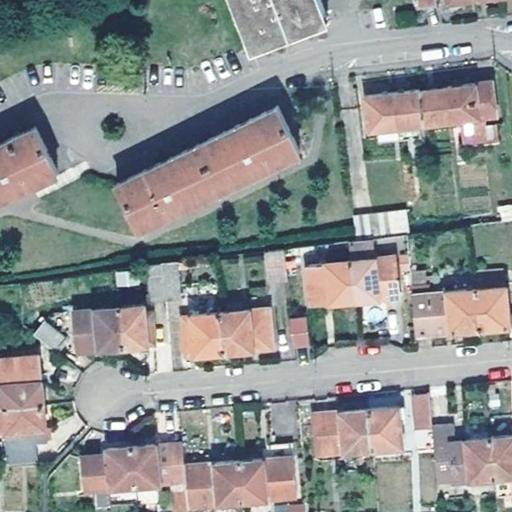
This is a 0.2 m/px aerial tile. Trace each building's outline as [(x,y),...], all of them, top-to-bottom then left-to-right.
[(234,0),(253,48),(329,19),(330,14),(324,0),(234,0)] [(449,85),(453,118),(498,113),(493,81),(463,84),(449,85)] [(438,87),(421,89),(425,122),(453,118),(449,85),(438,87)] [(395,91),(399,124),(425,122),(421,89),(405,90),(395,91)] [(371,128),(399,124),(395,91),(380,93),(368,94),(371,128)] [(278,106),(118,182),(140,228),(300,151),(278,106)] [(36,125),(0,142),(0,199),(60,171),(36,125)] [(511,204),(499,205),(500,221),(511,219),(511,204)] [(408,232),(406,209),(353,214),(355,236),(408,232)] [(373,240),(352,242),(354,259),(374,257),(373,240)] [(283,247),(266,249),(269,279),(286,276),(283,247)] [(351,260),(355,300),(399,297),(393,257),(351,260)] [(179,260),(163,262),(165,298),(182,296),(179,260)] [(309,304),(355,300),(351,260),(306,264),(309,304)] [(163,262),(147,265),(151,298),(165,298),(163,262)] [(505,285),(475,288),(479,328),(511,324),(511,309),(507,309),(505,285)] [(479,328),(475,288),(412,293),(416,334),(479,328)] [(122,307),(124,346),(156,343),(153,311),(145,311),(145,306),(122,307)] [(83,350),(124,346),(122,307),(79,310),(83,350)] [(221,312),(224,352),(274,347),(271,308),(221,312)] [(187,355),(224,352),(221,312),(185,314),(187,355)] [(291,316),(295,345),(309,343),(307,315),(291,316)] [(46,320),(36,331),(63,354),(73,343),(46,320)] [(0,433),(6,433),(9,465),(35,463),(35,441),(46,441),(44,403),(39,354),(1,356),(4,407),(0,406),(0,433)] [(418,429),(434,427),(430,394),(415,395),(418,429)] [(315,413),(320,452),(403,445),(401,422),(409,422),(407,404),(315,413)] [(434,427),(440,480),(511,473),(511,435),(458,440),(456,424),(434,427)] [(84,456),(88,489),(136,485),(185,480),(183,463),(181,442),(133,445),(110,447),(110,454),(84,456)] [(185,480),(187,504),(243,499),(296,494),(291,442),(267,443),(268,453),(263,452),(263,458),(241,459),(183,463),(185,480)]
